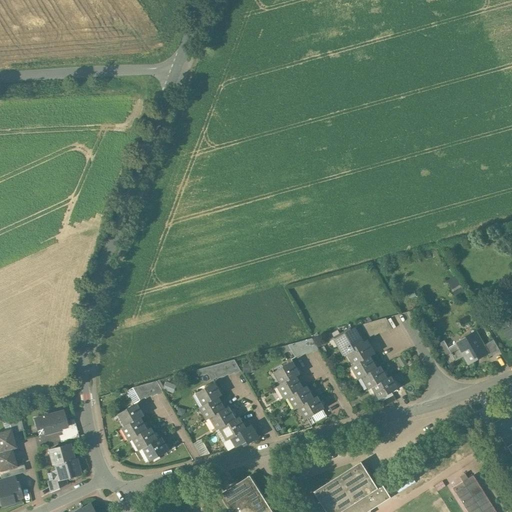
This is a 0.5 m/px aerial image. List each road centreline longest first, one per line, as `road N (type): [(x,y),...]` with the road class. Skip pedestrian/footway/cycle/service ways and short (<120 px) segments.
road 1 (residential): [(105,479),(88,426),(83,333),(176,69)]
road 2 (residential): [(118,487),(451,400),(511,375)]
road 3 (residential): [(176,69),(0,77)]
